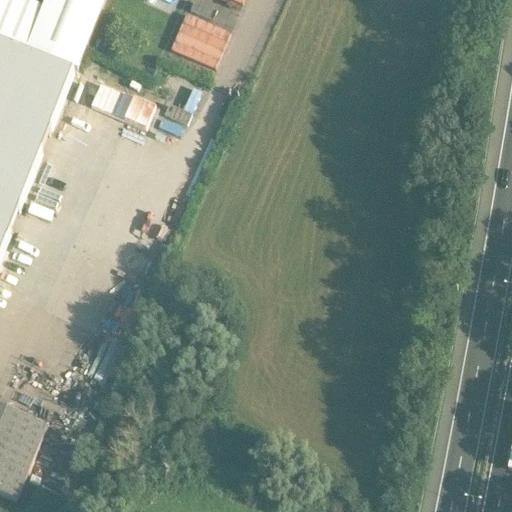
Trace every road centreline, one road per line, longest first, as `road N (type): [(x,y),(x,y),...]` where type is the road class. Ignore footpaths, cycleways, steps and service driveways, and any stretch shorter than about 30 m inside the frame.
road 1 (motorway): [(511,168),(449,511)]
road 2 (unknown): [(259,0),(106,287)]
